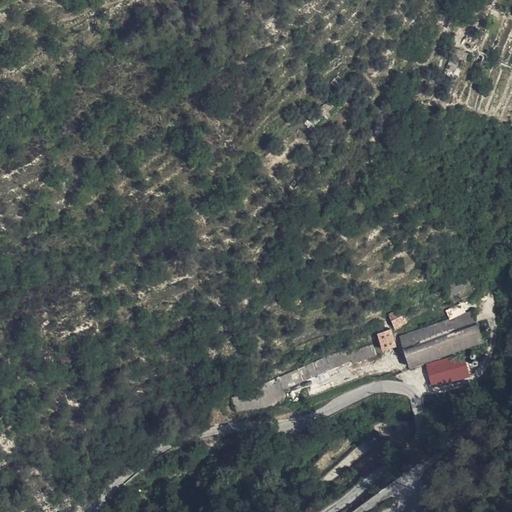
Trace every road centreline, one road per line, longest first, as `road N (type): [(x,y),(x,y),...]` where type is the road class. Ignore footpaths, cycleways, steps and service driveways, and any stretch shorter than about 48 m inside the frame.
road 1 (unclassified): [(326,511),(419,432),(409,393),(387,388),(272,430),(183,437),(92,511)]
road 2 (unknown): [(397,485),(511,380)]
